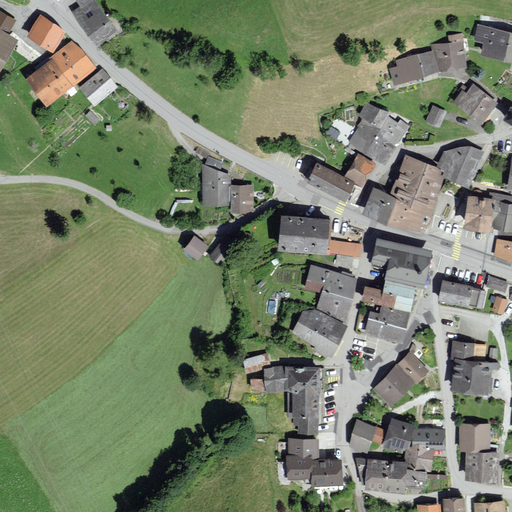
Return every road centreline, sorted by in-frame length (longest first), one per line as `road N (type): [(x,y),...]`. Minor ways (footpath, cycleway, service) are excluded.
road 1 (unclassified): [(289,186),(234,224),(178,230),(73,183),(0,180)]
road 2 (secondary): [(51,10),(183,123),(289,186)]
road 3 (residential): [(511,130),(402,150),(374,177),(354,214)]
road 4 (unclassified): [(373,223),(349,342),(346,407)]
road 5 (residential): [(466,485),(454,468),(430,306)]
road 6 (residential): [(430,306),(346,407)]
